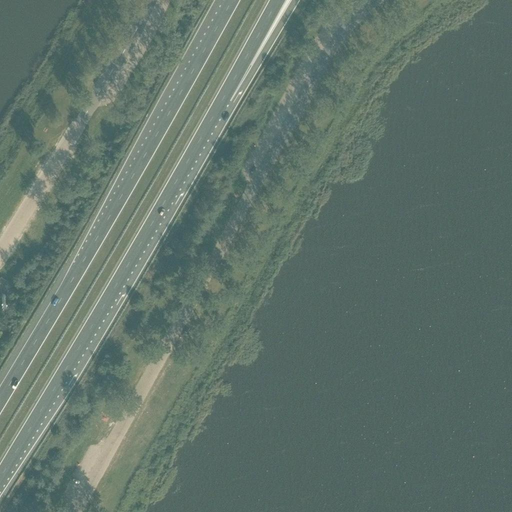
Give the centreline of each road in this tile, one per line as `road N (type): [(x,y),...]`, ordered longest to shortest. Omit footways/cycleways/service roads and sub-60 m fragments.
road 1 (motorway): [(232,0),(0,399)]
road 2 (motorway): [(0,479),(222,101)]
road 3 (motorway): [(222,101),(292,0)]
